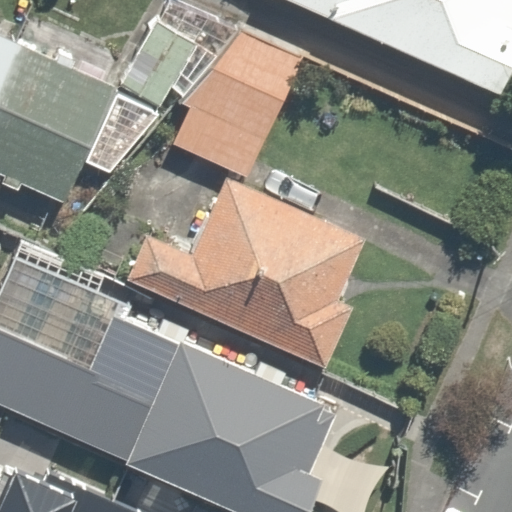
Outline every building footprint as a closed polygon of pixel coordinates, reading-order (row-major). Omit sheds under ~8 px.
[(511,11),(511,0),(285,0),(493,93),(511,50),(511,27),(506,25),(511,11)] [(0,167),(59,191),(121,41),(29,3),(15,37),(0,30),(0,167)] [(160,103),(193,37),(146,15),(114,80),(160,103)] [(211,62),(198,58),(168,153),(249,179),(293,43),(224,21),(211,62)] [(184,252),(132,231),(114,275),(328,361),(376,240),(214,175),(184,252)] [(302,511),(318,474),(296,465),(327,392),(8,255),(0,273),(0,408),(242,511),(302,511)]
